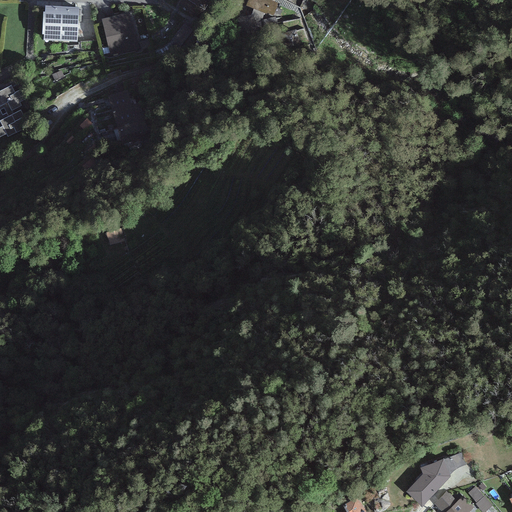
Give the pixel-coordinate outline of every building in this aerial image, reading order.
[(193,0),(179,0),(177,4),(199,16),(205,6),(193,0)] [(246,0),(246,2),(272,13),(278,0),(277,0),(246,0)] [(79,4),(44,2),(43,37),(77,38),(79,4)] [(131,10),(102,16),(110,53),(139,47),(131,10)] [(0,135),(6,132),(7,135),(29,125),(20,106),(21,105),(20,101),(29,97),(24,86),(14,91),(11,83),(0,88),(0,135)] [(128,88),(109,93),(122,143),(141,138),(128,88)] [(123,228),(105,233),(108,245),(126,240),(123,228)] [(445,457),(450,473),(454,468),(463,464),(465,463),(461,451),(445,457)] [(450,473),(445,457),(444,455),(419,465),(422,472),(406,489),(422,503),(450,473)] [(467,511),(468,511),(474,507),(463,494),(456,500),(447,491),(434,502),(443,511),(442,511),(467,511)] [(343,503),(347,509),(343,511),(366,511),(357,496),(343,503)]
